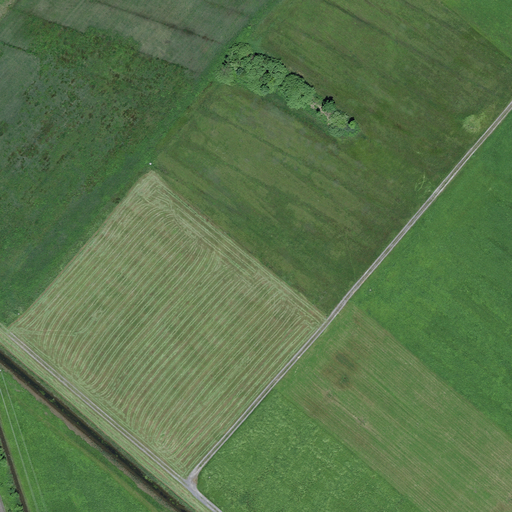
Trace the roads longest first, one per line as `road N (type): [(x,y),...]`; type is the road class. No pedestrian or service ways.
road 1 (track): [(188,486),(511,108)]
road 2 (track): [(0,322),(219,511)]
